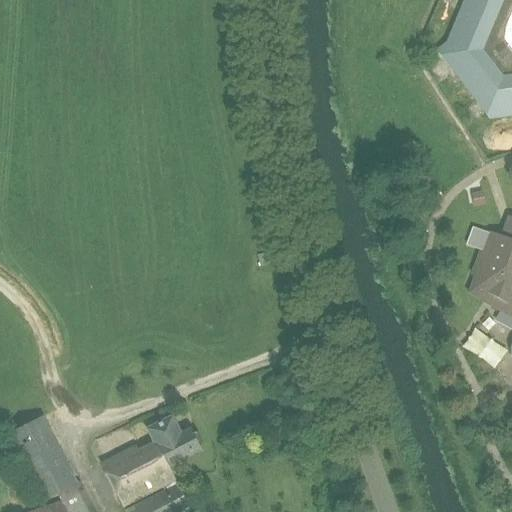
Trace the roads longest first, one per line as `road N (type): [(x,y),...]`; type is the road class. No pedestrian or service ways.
road 1 (tertiary): [(385,511),(280,181),(263,85),(261,0)]
road 2 (track): [(0,289),(24,304),(59,396),(102,417),(326,337)]
